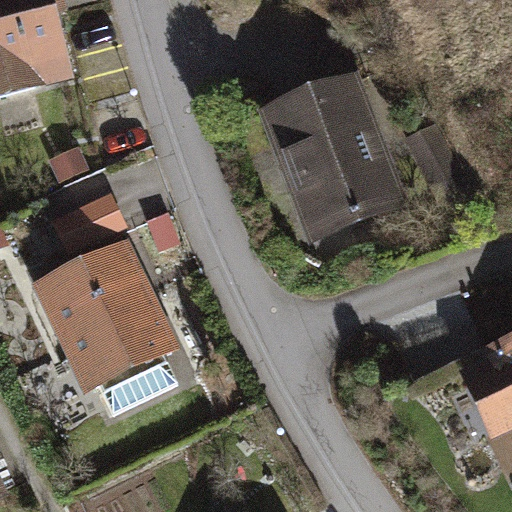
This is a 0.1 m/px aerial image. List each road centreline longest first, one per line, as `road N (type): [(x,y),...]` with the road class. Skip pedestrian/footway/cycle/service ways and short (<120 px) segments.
road 1 (residential): [(149,0),(213,205),(263,314),(378,511)]
road 2 (unknown): [(306,392),(478,287),(511,275)]
